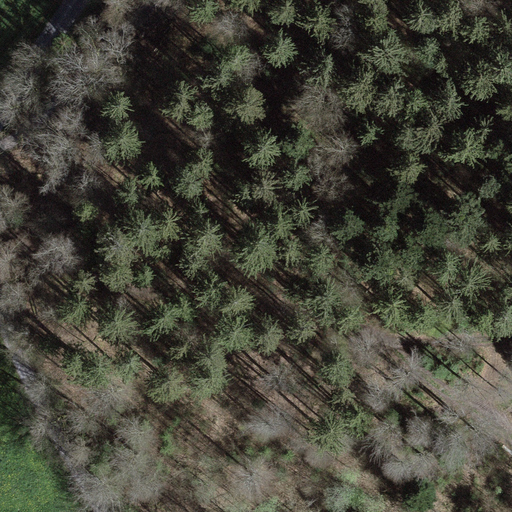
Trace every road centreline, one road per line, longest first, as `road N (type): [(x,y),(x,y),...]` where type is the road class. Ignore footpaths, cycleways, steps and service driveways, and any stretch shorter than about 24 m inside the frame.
road 1 (track): [(0,241),(77,273),(213,300),(272,304),(464,345),(511,338)]
road 2 (track): [(0,307),(101,511)]
road 3 (track): [(168,0),(0,140)]
